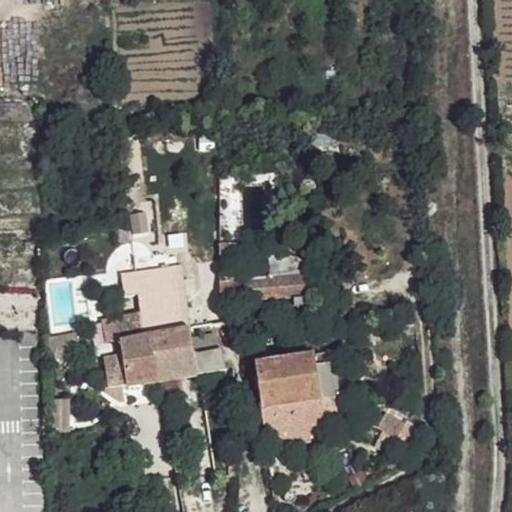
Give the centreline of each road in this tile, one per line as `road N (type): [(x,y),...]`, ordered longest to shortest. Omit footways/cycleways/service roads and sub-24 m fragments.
road 1 (track): [(462,0),(494,511)]
road 2 (track): [(330,511),(427,452),(416,294),(355,296)]
